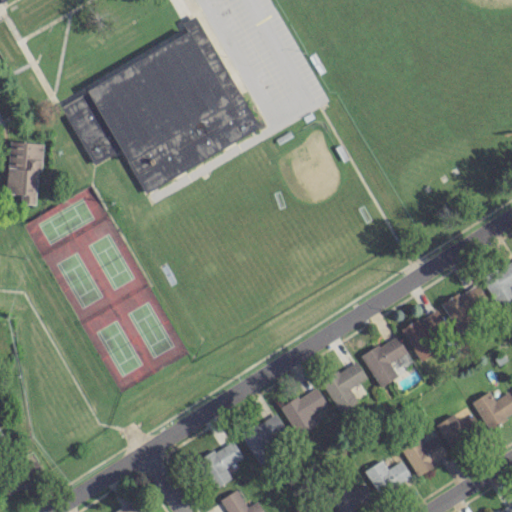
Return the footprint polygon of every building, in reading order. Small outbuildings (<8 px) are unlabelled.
[(141,190),(257,130),(196,13),(180,22),(186,33),(86,86),(141,190)] [(89,164),(116,151),(88,91),(61,104),(89,164)] [(42,143),(8,140),(5,193),(20,194),(19,203),(34,204),(36,169),(40,169),(42,143)] [(511,299),(511,294),(507,285),(511,282),(511,259),(480,278),(498,308),(511,299)] [(455,328),(489,307),(474,282),(440,303),(455,328)] [(423,315),(432,335),(446,328),(437,308),(423,315)] [(418,360),(437,349),(417,317),(399,329),(418,360)] [(388,362),(405,352),(395,334),(360,354),(378,386),(396,375),(388,362)] [(365,378),(356,361),(320,379),(337,412),(356,402),(348,386),(365,378)] [(279,406),(296,434),(314,424),(308,413),(325,403),(315,386),(279,406)] [(511,400),(506,391),(492,399),(487,390),(470,401),(487,428),(511,412),(511,400)] [(239,435),(257,462),(267,455),(261,447),(286,430),(273,411),(239,435)] [(435,423),(448,446),(478,428),(468,413),(456,420),(452,413),(435,423)] [(447,456),(436,437),(420,445),(416,436),(399,445),(414,473),(447,456)] [(198,457),(213,487),(230,478),(224,466),(241,457),(232,440),(198,457)] [(399,460),(386,468),(380,459),(363,470),(379,495),(409,476),(399,460)] [(0,479),(5,493),(29,484),(22,467),(0,475),(0,479)] [(347,485),(330,493),(338,511),(353,511),(372,503),(363,484),(349,490),(347,485)] [(263,511),(256,500),(245,506),(235,489),(217,499),(224,511),(263,511)] [(331,511),(325,498),(296,511),(331,511)] [(140,511),(132,500),(113,511),(140,511)]
